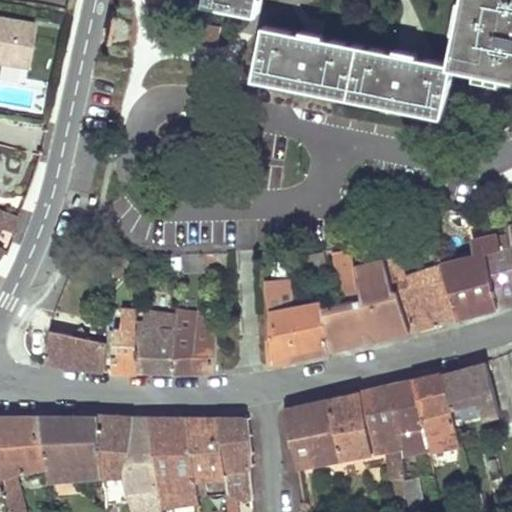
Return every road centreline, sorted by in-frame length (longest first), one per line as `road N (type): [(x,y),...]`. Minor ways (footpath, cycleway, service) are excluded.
road 1 (residential): [(337,138),(328,181),(303,201),(160,201),(140,189),(133,173),(138,130),(160,105),(200,102)]
road 2 (residential): [(0,321),(53,193),(96,0)]
road 3 (residential): [(262,391),(189,397),(67,390),(18,383),(0,371)]
road 4 (residential): [(511,331),(262,391)]
road 5 (residential): [(511,148),(469,163),(337,138)]
road 6 (residential): [(200,102),(337,138)]
road 7 (residential): [(262,391),(272,511)]
